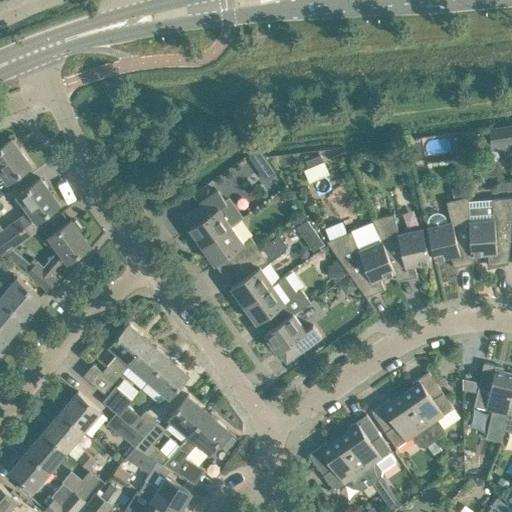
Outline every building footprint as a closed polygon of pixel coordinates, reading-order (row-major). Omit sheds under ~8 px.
[(511,124),(489,128),(492,146),(511,143),(511,124)] [(478,131),(464,133),(466,150),(480,147),(478,131)] [(21,170),(31,163),(12,138),(0,146),(0,185),(8,180),(21,170)] [(249,155),(257,167),(268,159),(260,147),(249,155)] [(361,152),(350,156),(354,167),(366,162),(361,152)] [(306,160),(309,168),(325,161),(321,153),(306,160)] [(0,251),(3,255),(6,252),(14,247),(38,228),(33,221),(37,218),(37,219),(60,203),(41,177),(18,193),(29,209),(15,219),(17,222),(8,228),(0,216),(0,251)] [(511,181),(499,182),(499,190),(511,189),(511,181)] [(464,185),(452,188),(454,198),(466,195),(464,185)] [(231,199),(227,202),(218,190),(198,203),(206,215),(190,226),(203,244),(232,225),(244,216),(231,199)] [(473,262),(472,253),(469,200),(468,195),(466,196),(454,198),(447,200),(451,221),(448,221),(447,218),(445,214),(442,212),(438,211),(434,212),(430,215),(428,219),(428,223),(429,226),(427,226),(435,259),(451,255),(454,266),(473,262)] [(489,264),(492,264),(508,263),(511,224),(511,196),(492,197),(469,200),(472,253),(488,252),(489,264)] [(430,260),(423,227),(399,233),(394,212),(372,218),(374,221),(394,271),(398,280),(417,275),(414,264),(430,260)] [(48,288),(56,279),(57,278),(53,275),(67,258),(68,259),(90,244),(79,230),(82,228),(76,219),(73,221),(71,219),(50,235),(45,241),(50,245),(57,251),(42,268),(35,262),(34,264),(28,271),(29,272),(48,288)] [(315,230),(307,219),(296,226),(304,237),(315,230)] [(374,221),(347,232),(343,220),(326,227),(330,239),(327,240),(366,295),(384,288),(380,277),(394,271),(374,221)] [(240,262),(259,248),(251,236),(243,241),(232,225),(203,244),(215,263),(232,251),(240,262)] [(261,266),(271,258),(286,249),(286,244),(279,234),(259,248),(240,262),(248,273),(231,285),(244,303),(273,283),(261,266)] [(342,263),(328,264),(329,277),(344,276),(344,265),(342,263)] [(273,283),(244,303),(257,321),(274,310),(281,320),(294,313),(301,308),(311,301),(301,288),(297,291),(285,274),(273,283)] [(26,318),(43,298),(18,276),(1,296),(26,318)] [(0,329),(9,337),(26,318),(1,296),(0,296),(0,329)] [(302,350),(322,336),(313,324),(306,330),(294,313),(281,320),(265,332),(278,351),(294,339),(302,350)] [(130,361),(149,339),(129,322),(110,344),(119,352),(103,371),(94,363),(84,374),(103,390),(104,389),(106,390),(130,361)] [(0,348),(9,337),(0,329),(0,348)] [(150,378),(169,356),(149,339),(130,361),(150,378)] [(170,395),(189,373),(169,356),(150,378),(170,395)] [(504,428),(511,394),(511,372),(503,370),(504,366),(484,362),(474,405),(492,409),(490,420),(493,425),(504,428)] [(460,416),(454,407),(429,370),(412,382),(414,385),(402,393),(434,440),(434,439),(443,433),(444,427),(460,416)] [(119,414),(128,404),(134,398),(117,384),(103,400),(116,412),(119,414)] [(61,410),(84,429),(101,409),(78,390),(61,410)] [(434,439),(434,440),(402,393),(390,402),(388,398),(371,410),(396,446),(412,435),(418,445),(425,446),(427,444),(434,454),(441,449),(434,439)] [(190,433),(209,411),(188,394),(169,416),(190,433)] [(144,435),(157,420),(158,419),(146,409),(141,415),(128,404),(119,414),(144,435)] [(61,410),(44,430),(67,449),(78,458),(85,449),(75,440),(84,429),(61,410)] [(165,463),(174,469),(196,483),(205,467),(186,456),(199,441),(210,450),(229,428),(209,411),(190,433),(170,457),(165,463)] [(144,435),(119,414),(116,412),(107,422),(135,446),(144,435)] [(396,460),(389,451),(391,449),(367,413),(350,425),(352,428),(340,436),(377,489),(384,484),(379,477),(381,476),(382,469),(396,460)] [(170,457),(163,451),(154,443),(168,428),(157,420),(144,435),(135,446),(157,460),(164,464),(165,463),(170,457)] [(50,469),(67,449),(44,430),(28,450),(50,469)] [(227,431),(218,442),(227,450),(236,438),(227,431)] [(368,495),(377,489),(340,436),(328,444),(326,441),(309,452),(334,489),(350,478),(356,487),(363,489),(368,495)] [(150,472),(157,460),(135,446),(126,457),(150,472)] [(90,469),(97,475),(103,467),(95,461),(97,459),(85,449),(78,458),(90,469)] [(50,469),(28,450),(20,458),(17,456),(8,466),(11,469),(10,470),(33,489),(50,469)] [(97,475),(90,469),(81,480),(82,480),(74,490),(84,498),(100,477),(97,475)] [(177,511),(191,490),(170,477),(167,475),(159,488),(147,479),(140,490),(153,498),(175,511),(177,511)] [(102,495),(112,502),(121,488),(111,481),(111,482),(102,495)] [(0,482),(0,511),(17,511),(10,506),(18,498),(0,482)] [(56,496),(44,509),(47,511),(77,511),(87,500),(84,498),(74,490),(63,503),(56,496)] [(105,511),(113,502),(112,502),(102,495),(96,491),(79,511),(105,511)] [(175,511),(153,498),(147,507),(132,498),(124,510),(126,511),(175,511)]
